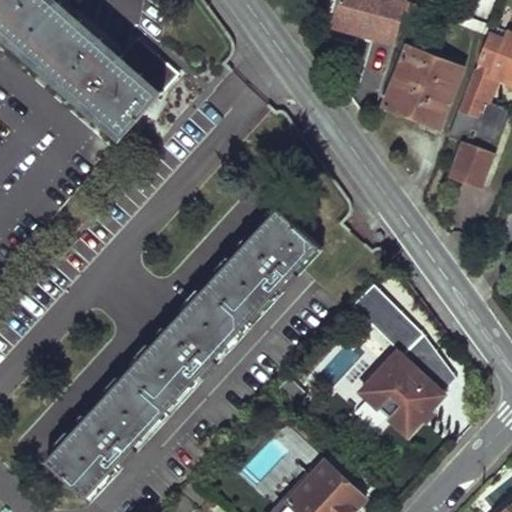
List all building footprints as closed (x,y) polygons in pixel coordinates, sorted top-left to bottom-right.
[(0,0),(0,41),(118,150),(186,76),(143,37),(124,58),(60,0),(0,0)] [(336,0),(330,24),(394,41),(405,0),(336,0)] [(459,110),(449,136),(462,141),(451,170),(479,181),(509,108),(482,97),(493,73),(508,79),(509,84),(511,85),(511,32),(507,31),(503,40),(491,34),(462,112),(459,110)] [(406,45),(384,106),(441,127),(464,66),(457,63),(459,57),(429,47),(427,52),(406,45)] [(280,210),(48,461),(89,499),(321,248),(280,210)] [(398,349),(363,387),(410,430),(444,391),(398,349)] [(327,457),(288,498),(303,511),(349,511),(367,494),(327,457)] [(191,475),(180,487),(198,504),(200,505),(211,493),(191,475)] [(180,487),(157,511),(190,511),(198,504),(180,487)]
